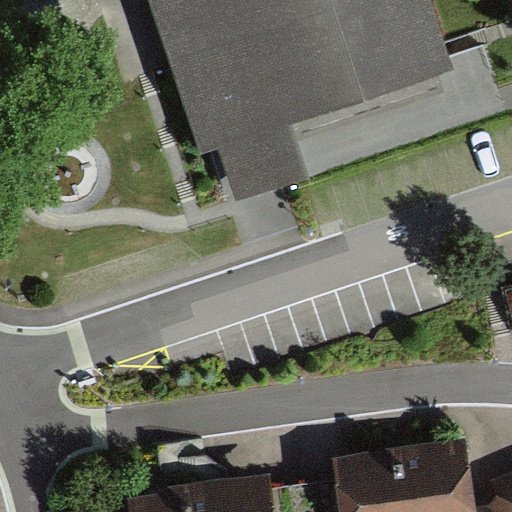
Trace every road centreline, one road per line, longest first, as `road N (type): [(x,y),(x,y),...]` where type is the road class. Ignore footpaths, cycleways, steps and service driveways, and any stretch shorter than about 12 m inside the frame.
road 1 (residential): [(0,378),(273,274),(511,199)]
road 2 (residential): [(24,447),(431,382),(511,389)]
